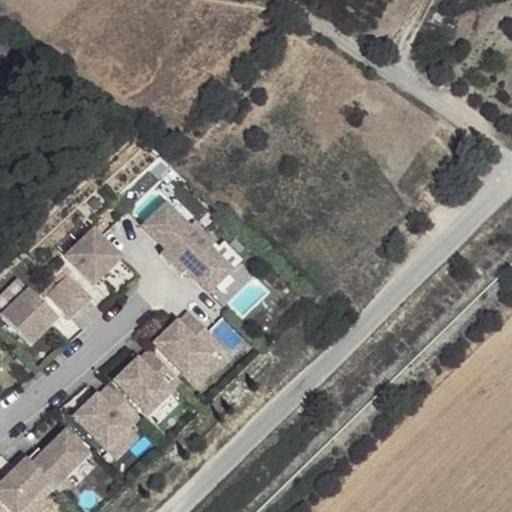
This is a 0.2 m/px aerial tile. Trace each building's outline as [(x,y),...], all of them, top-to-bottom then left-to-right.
[(195,221),(173,198),(164,207),(186,230),(192,225),(195,221)] [(164,207),(141,229),(162,253),(158,257),(168,268),(202,236),(192,225),(186,230),(164,207)] [(90,233),(81,224),(54,251),(63,260),(90,233)] [(118,261),(90,233),(63,260),(91,288),(118,261)] [(202,236),(168,268),(179,279),(183,274),(206,297),(229,274),(207,252),(213,246),(202,236)] [(238,266),(216,243),(213,246),(207,252),(229,274),(238,266)] [(89,301),(65,276),(54,286),(78,311),(89,301)] [(16,286),(0,301),(0,319),(25,295),(16,286)] [(78,311),(54,286),(44,296),(68,321),(78,311)] [(25,295),(0,319),(0,324),(26,350),(53,323),(25,295)] [(167,341),(156,352),(184,381),(206,358),(217,348),(184,314),(162,336),(167,341)] [(162,336),(150,347),(156,352),(167,341),(162,336)] [(128,378),(116,390),(144,418),(167,396),(177,386),(145,352),(123,373),(128,378)] [(206,358),(184,381),(192,389),(215,367),(206,358)] [(123,373),(111,385),(116,390),(128,378),(123,373)] [(87,415),(76,426),(104,455),(126,432),(137,421),(104,388),(83,409),(87,415)] [(167,396),(144,418),(153,427),(176,405),(167,396)] [(83,409),(70,421),(76,426),(87,415),(83,409)] [(126,432),(104,455),(112,463),(135,441),(126,432)] [(85,458),(62,435),(40,457),(35,452),(24,463),(51,491),(57,497),(67,486),(62,480),(85,458)] [(40,502),(51,491),(24,463),(18,457),(7,468),(12,474),(0,485),(0,505),(6,511),(19,511),(35,496),(40,502)] [(85,459),(62,480),(71,490),(94,467),(85,459)] [(35,496),(19,511),(37,511),(44,506),(40,502),(35,496)]
